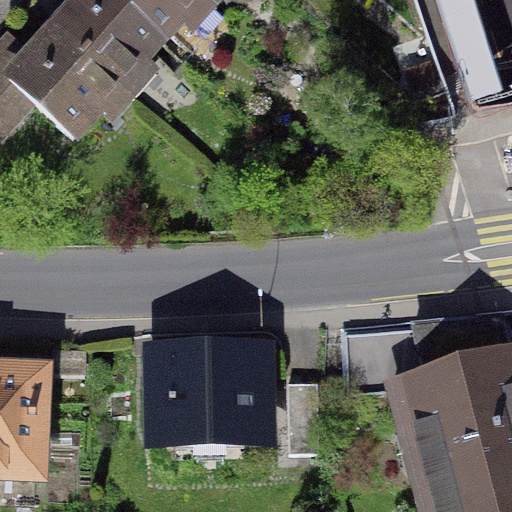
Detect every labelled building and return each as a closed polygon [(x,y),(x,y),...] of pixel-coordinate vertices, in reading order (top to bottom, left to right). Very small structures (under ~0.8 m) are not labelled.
[(121,89),(161,43),(113,0),(85,0),(57,31),(121,89)] [(200,0),(113,0),(161,43),(200,0)] [(121,89),(57,31),(31,60),(20,50),(10,61),(1,71),(0,70),(0,110),(18,91),(74,141),(121,89)] [(511,511),(511,356),(502,323),(388,334),(388,338),(346,342),(347,398),(393,394),(403,434),(416,431),(426,471),(414,474),(423,511),(511,511)] [(193,359),(152,360),(155,443),(176,442),(176,459),(245,458),(244,441),(264,440),(263,358),(222,359),(222,356),(221,354),(220,352),(218,350),(217,348),(214,347),(212,346),(210,346),(207,345),(205,345),(203,346),(200,347),(198,349),(197,351),(195,353),(195,354),(194,355),(193,357),(193,359)] [(0,376),(0,474),(35,476),(40,379),(0,376)] [(302,387),(287,387),(289,457),(319,456),(317,386),(302,387)]
